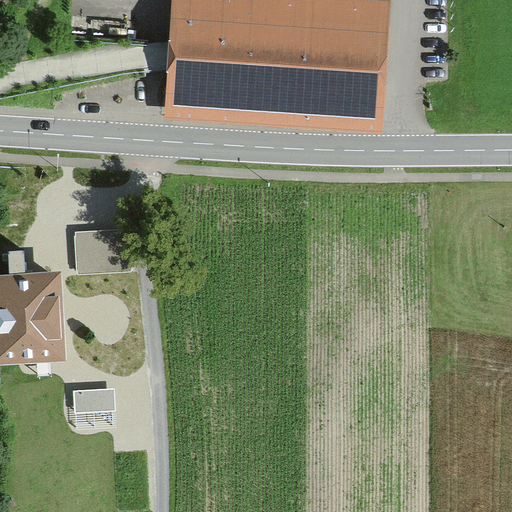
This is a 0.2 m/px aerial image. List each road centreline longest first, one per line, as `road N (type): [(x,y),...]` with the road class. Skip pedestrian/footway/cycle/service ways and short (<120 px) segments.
road 1 (primary): [(0,130),(396,150)]
road 2 (track): [(152,140),(143,252),(162,511)]
road 3 (unclassified): [(396,150),(402,0)]
